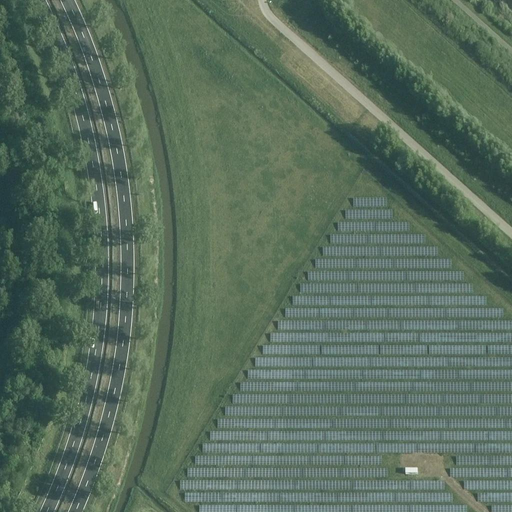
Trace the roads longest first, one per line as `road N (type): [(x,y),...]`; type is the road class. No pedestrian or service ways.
road 1 (trunk): [(39,0),(68,62),(91,143),(102,228),(101,321),(90,383),(47,511)]
road 2 (trunk): [(76,511),(107,431),(121,359),(127,222),(100,82),(69,0)]
road 3 (unclassified): [(511,233),(282,29),(262,0)]
